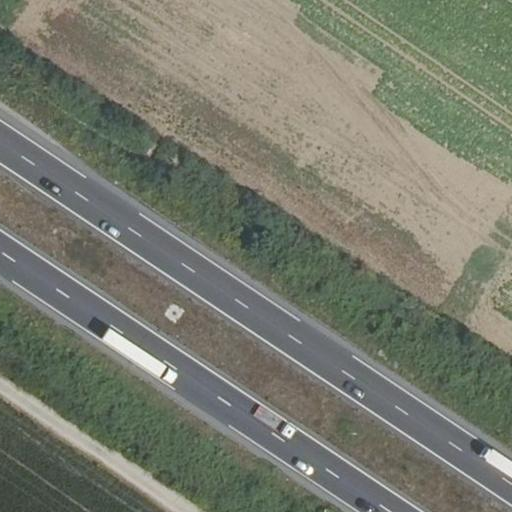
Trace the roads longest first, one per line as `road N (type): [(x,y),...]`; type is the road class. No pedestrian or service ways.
road 1 (motorway): [(511,486),(0,144)]
road 2 (motorway): [(0,256),(383,511)]
road 3 (track): [(0,380),(188,511)]
